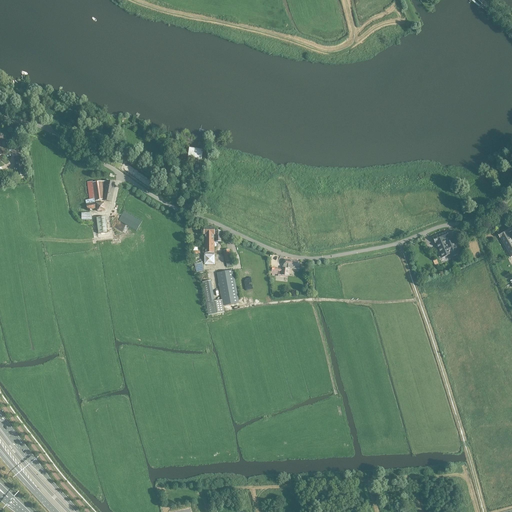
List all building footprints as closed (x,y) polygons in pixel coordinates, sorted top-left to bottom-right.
[(189,149),(188,157),(197,159),(195,171),(199,172),(201,163),(198,162),(199,159),(201,159),(203,151),(189,149)] [(15,171),(17,171),(18,176),(23,175),(22,163),(21,161),(19,161),(16,161),(16,164),(17,167),(14,167),(15,171)] [(96,209),(95,201),(104,199),(104,201),(111,202),(115,182),(106,181),(102,182),(93,183),(93,181),(87,182),(90,199),(85,200),(88,210),(96,209)] [(96,203),(97,212),(106,211),(105,202),(96,203)] [(119,220),(136,230),(141,221),(124,211),(122,214),(119,220)] [(105,217),(96,218),(98,234),(107,233),(105,217)] [(511,239),(508,233),(511,230),(511,228),(510,226),(497,234),(511,258),(511,257),(511,239)] [(205,235),(205,253),(214,253),(214,242),(214,235),(215,234),(214,227),(204,227),(204,235),(205,235)] [(439,231),(440,234),(443,239),(444,240),(446,239),(447,243),(445,244),(451,257),(458,254),(456,249),(457,248),(456,246),(455,247),(453,240),(450,241),(449,237),(446,231),(441,233),(440,231),(439,231)] [(443,239),(440,234),(432,237),(435,243),(436,242),(439,249),(438,249),(439,251),(440,251),(442,257),(449,254),(452,260),(451,257),(445,244),(447,243),(446,239),(444,240),(443,239)] [(226,262),(227,267),(232,266),(232,265),(229,250),(226,250),(223,251),(224,255),(225,262),(226,262)] [(215,256),(215,255),(205,255),(204,255),(204,263),(204,265),(214,265),(214,264),(215,264),(215,256)] [(272,272),(271,274),(277,275),(278,271),(279,271),(278,275),(280,275),(280,277),(283,277),(283,275),(288,276),(289,269),(289,268),(299,269),(299,263),(284,261),(284,265),(283,268),(282,267),(282,269),(273,268),(272,267),(272,269),(272,272)] [(204,272),(202,263),(194,265),(196,273),(200,273),(204,272)] [(211,281),(202,282),(206,303),(207,308),(208,316),(209,316),(225,313),(224,312),(224,308),(223,306),(239,303),(233,270),(217,273),(222,300),(215,302),(211,281)]
